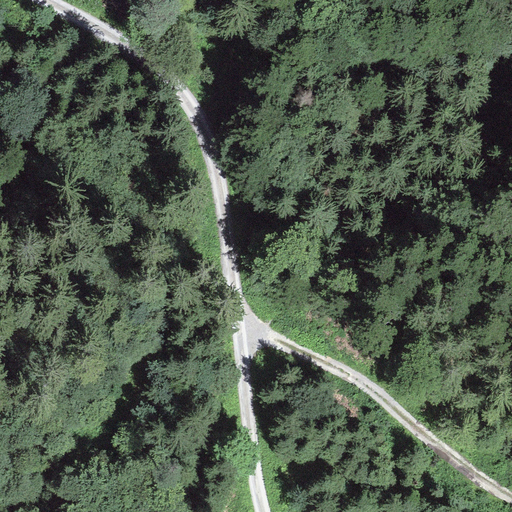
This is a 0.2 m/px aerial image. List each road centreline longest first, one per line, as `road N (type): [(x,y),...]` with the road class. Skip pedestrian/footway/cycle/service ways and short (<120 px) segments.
road 1 (track): [(262,511),(220,188),(197,115),(164,60),(89,0)]
road 2 (track): [(511,487),(341,371),(242,331)]
road 3 (track): [(197,115),(233,45),(238,0)]
